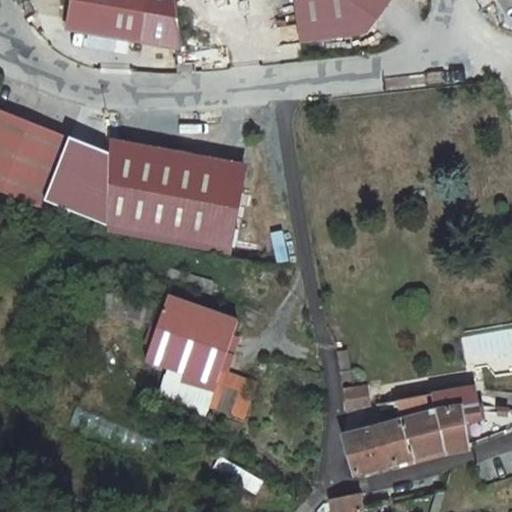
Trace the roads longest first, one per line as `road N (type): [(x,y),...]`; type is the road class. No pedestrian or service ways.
road 1 (residential): [(279,84),(335,488),(360,489),(511,449)]
road 2 (residential): [(11,23),(58,79),(118,90),(279,84)]
road 3 (residential): [(279,84),(446,60)]
